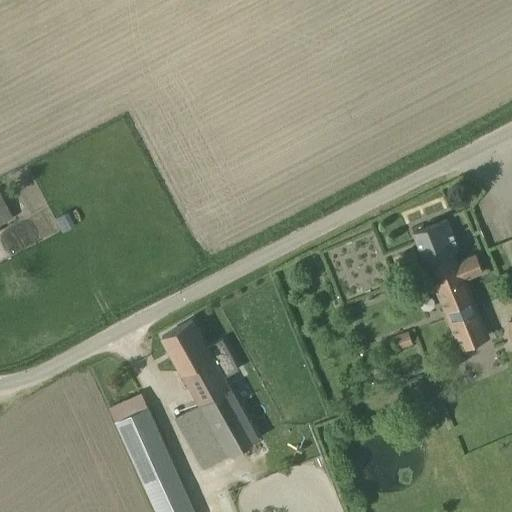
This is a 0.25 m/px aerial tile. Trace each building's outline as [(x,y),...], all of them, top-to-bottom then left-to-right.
[(0,224),(13,217),(0,193),(0,224)] [(458,250),(446,218),(412,232),(459,349),(489,337),(466,279),(482,272),(474,253),(457,259),(454,252),(458,250)] [(206,347),(191,320),(161,337),(199,404),(173,418),(201,469),(258,438),(224,376),(238,368),(222,339),(206,347)] [(407,331),(383,340),(386,349),(394,346),(396,349),(411,344),(407,331)] [(194,511),(142,392),(108,407),(153,511),(194,511)]
